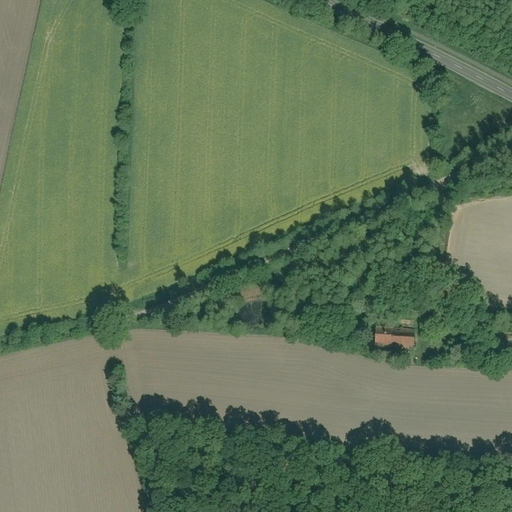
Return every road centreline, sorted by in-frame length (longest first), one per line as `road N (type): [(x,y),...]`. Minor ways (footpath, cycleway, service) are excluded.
road 1 (track): [(511,151),(160,310),(107,324)]
road 2 (tertiary): [(511,98),(311,0)]
